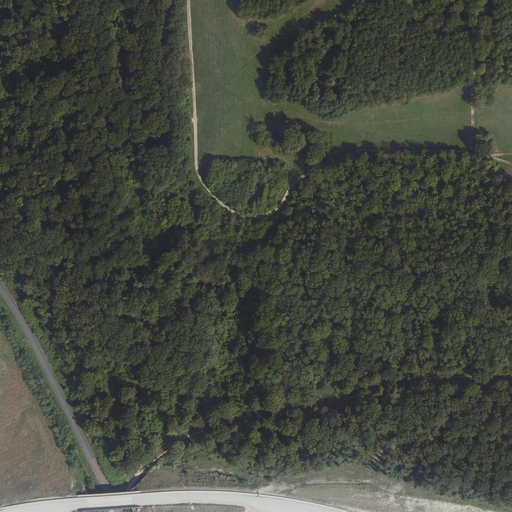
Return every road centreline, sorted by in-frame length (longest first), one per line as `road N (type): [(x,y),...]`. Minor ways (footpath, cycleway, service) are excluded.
road 1 (track): [(511,166),(456,152),(359,152),(298,180),(273,213),(233,214),(197,173),(188,0)]
road 2 (tertiary): [(0,290),(26,326),(116,511)]
road 3 (track): [(459,0),(473,49),(472,154),(511,153)]
